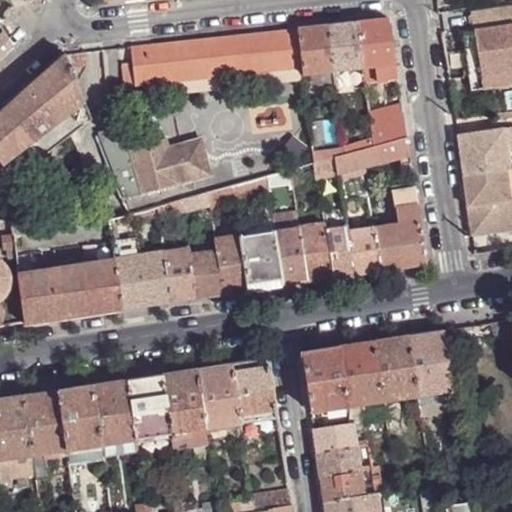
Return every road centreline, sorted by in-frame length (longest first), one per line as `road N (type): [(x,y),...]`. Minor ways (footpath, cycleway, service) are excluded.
road 1 (residential): [(386,0),(46,38)]
road 2 (residential): [(457,290),(407,0)]
road 3 (tertiary): [(0,363),(278,320)]
road 4 (residential): [(278,320),(308,511)]
road 5 (tertiary): [(278,320),(457,290)]
